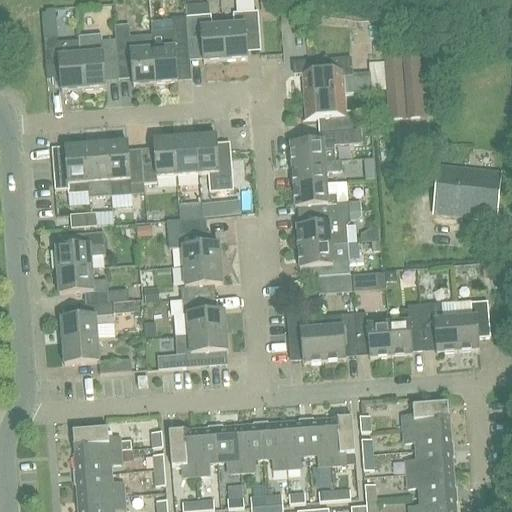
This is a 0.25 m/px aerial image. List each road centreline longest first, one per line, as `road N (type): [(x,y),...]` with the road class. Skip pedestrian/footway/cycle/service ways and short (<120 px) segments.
road 1 (residential): [(260,397),(255,255),(270,220),(267,110),(245,102),(11,123)]
road 2 (residential): [(32,409),(11,123)]
road 3 (residential): [(32,409),(260,397)]
road 4 (residential): [(260,397),(477,382)]
